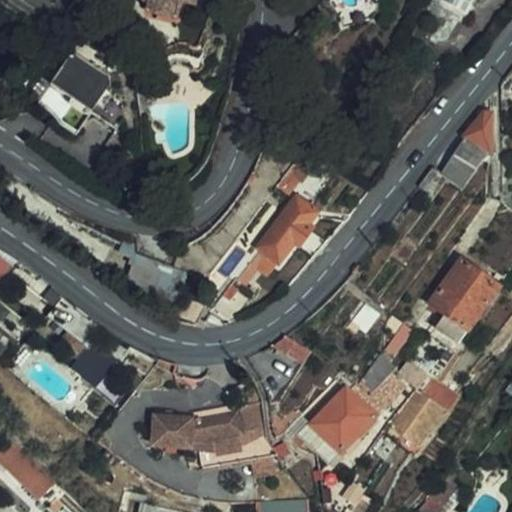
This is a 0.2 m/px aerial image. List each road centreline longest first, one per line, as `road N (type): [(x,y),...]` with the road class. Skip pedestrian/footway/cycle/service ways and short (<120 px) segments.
road 1 (tertiary): [(511,39),(307,292),(221,344),(177,343),(118,313),(0,227)]
road 2 (tertiary): [(0,143),(114,212),(179,216),(211,194),(237,150),(261,0)]
road 3 (unknown): [(495,60),(501,193),(511,208)]
